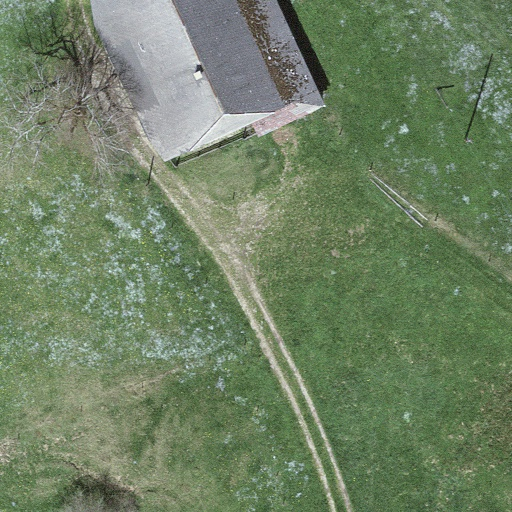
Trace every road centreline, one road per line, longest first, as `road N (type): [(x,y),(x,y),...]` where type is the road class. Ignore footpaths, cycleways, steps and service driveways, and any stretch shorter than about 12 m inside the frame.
road 1 (track): [(209,232),(262,206),(336,190),(511,311)]
road 2 (track): [(209,232),(295,385),(342,511)]
road 3 (track): [(69,0),(97,96),(209,232)]
